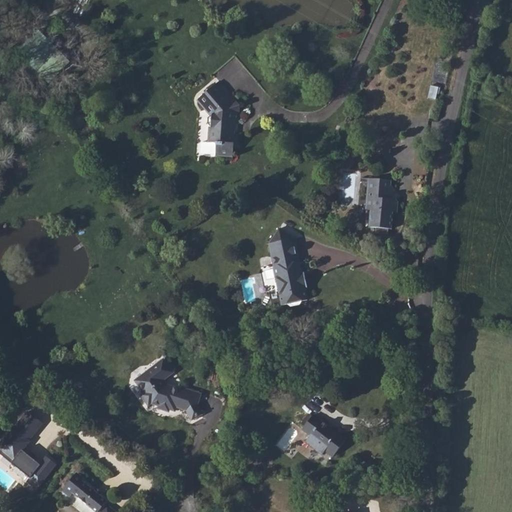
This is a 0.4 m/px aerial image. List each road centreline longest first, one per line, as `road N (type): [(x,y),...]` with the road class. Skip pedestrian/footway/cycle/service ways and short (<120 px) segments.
road 1 (unclassified): [(422,511),(428,305),(445,155),(479,0)]
road 2 (unknown): [(302,252),(428,305)]
